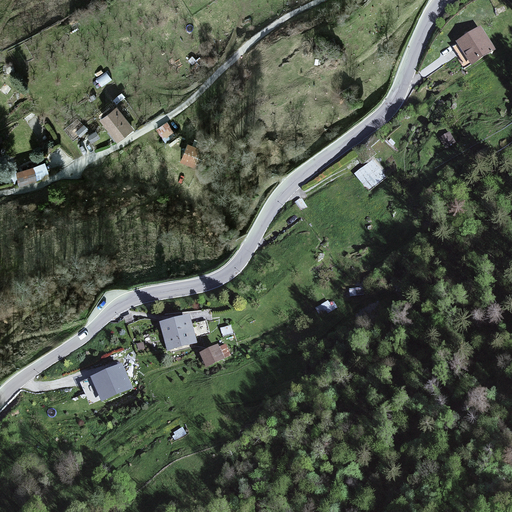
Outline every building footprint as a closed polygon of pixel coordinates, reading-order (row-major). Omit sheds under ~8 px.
[(481,29),(456,46),(472,69),(497,52),(481,29)] [(116,107),(98,122),(116,145),(134,130),(116,107)] [(170,123),(158,133),(166,142),(178,133),(170,123)] [(451,133),(442,140),(450,152),(460,145),(451,133)] [(178,156),(195,167),(206,150),(189,139),(178,156)] [(374,162),(357,176),(371,192),(388,178),(374,162)] [(46,164),(12,175),(16,189),(51,178),(46,164)] [(189,317),(160,327),(169,354),(198,345),(189,317)] [(219,347),(201,356),(209,370),(226,362),(219,347)] [(122,368),(83,387),(94,409),(133,391),(122,368)] [(187,428),(177,434),(182,442),(192,437),(187,428)]
